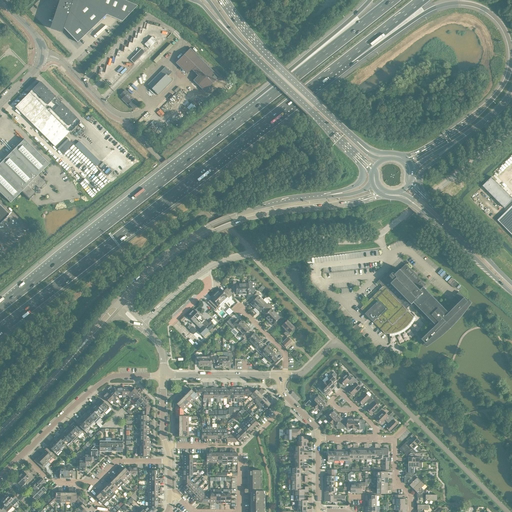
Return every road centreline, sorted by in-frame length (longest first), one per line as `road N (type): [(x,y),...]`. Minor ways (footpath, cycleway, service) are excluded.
road 1 (motorway): [(0,330),(350,58)]
road 2 (unclassified): [(202,270),(300,240),(377,234),(511,129)]
road 3 (motorway): [(350,58),(448,3),(472,4),(500,23),(511,52),(501,88),(429,144)]
road 4 (motorway): [(258,104),(0,306)]
road 5 (secondary): [(124,302),(210,232),(282,209),(357,199)]
road 6 (residential): [(507,511),(335,339)]
road 7 (secondary): [(326,196),(256,207),(206,227),(115,300)]
road 8 (primary): [(357,142),(225,6)]
road 9 (motorway): [(393,0),(258,104)]
road 10 (residential): [(22,453),(107,378),(162,374)]
road 11 (motorway): [(371,0),(258,104)]
road 12 (primary): [(247,50),(355,153)]
road 13 (primary): [(511,283),(421,194)]
road 14 (primary): [(422,208),(511,293)]
